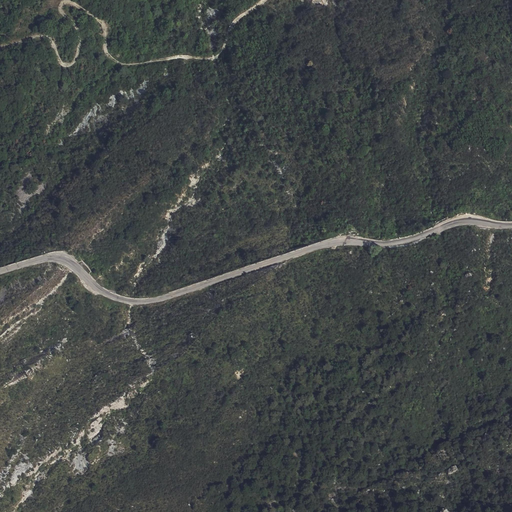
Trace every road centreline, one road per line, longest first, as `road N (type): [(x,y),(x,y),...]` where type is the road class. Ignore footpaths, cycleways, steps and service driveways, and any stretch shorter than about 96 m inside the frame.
road 1 (secondary): [(0,271),(63,261),(111,293),(153,298),(316,247),(511,222)]
road 2 (track): [(0,46),(46,36),(64,62),(78,55),(59,13),(71,0),(102,24),(105,55),(124,65),(217,56),(233,24),(265,0)]
